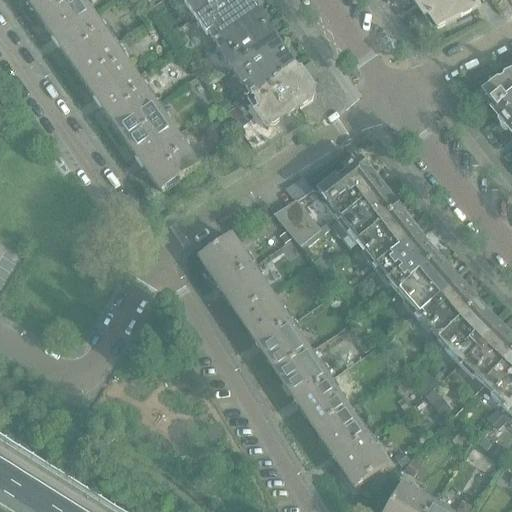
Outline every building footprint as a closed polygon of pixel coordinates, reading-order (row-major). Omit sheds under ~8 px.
[(53,0),(27,0),(36,12),(53,0)] [(113,48),(79,0),(53,0),(36,12),(78,72),(113,48)] [(245,0),(184,0),(186,3),(184,4),(205,34),(207,33),(216,46),(258,16),(257,15),(258,12),(254,6),(250,6),(245,0)] [(475,7),(470,0),(411,0),(433,33),(481,9),(478,5),(475,7)] [(146,5),(136,13),(145,26),(156,19),(146,5)] [(253,99),(294,70),(293,67),(294,65),(290,58),(287,59),(277,46),(281,43),(277,37),(273,39),(264,26),(266,23),(262,18),(258,18),(258,16),(216,46),(222,55),(220,57),(243,89),(245,88),(253,99)] [(182,33),(175,39),(182,49),(190,44),(182,33)] [(155,108),(113,48),(78,72),(120,132),(155,108)] [(301,75),(298,74),(294,70),(253,99),(258,105),(255,107),(260,114),(257,117),(268,133),(280,123),(281,125),(303,109),(304,112),(309,108),(307,106),(312,102),(314,93),(301,75)] [(511,80),(498,86),(497,84),(481,96),(500,119),(511,109),(511,80)] [(229,116),(235,112),(227,100),(221,105),(229,116)] [(197,169),(174,135),(155,108),(120,132),(141,163),(161,193),(197,169)] [(511,109),(500,119),(501,121),(501,125),(505,130),(509,130),(511,134),(511,109)] [(239,132),(249,125),(238,110),(235,112),(229,116),(239,132)] [(299,119),(285,130),(289,136),(304,125),(299,119)] [(371,174),(362,163),(349,172),(341,161),(320,177),(327,188),(319,195),(340,224),(332,229),(349,252),(357,247),(399,213),(391,203),(388,205),(367,177),(371,174)] [(295,203),(313,192),(304,179),(286,191),(295,203)] [(318,234),(315,229),(296,205),(286,211),(310,240),(318,234)] [(298,249),(310,240),(286,211),(275,219),(298,249)] [(426,252),(418,242),(404,225),(407,223),(399,213),(357,247),(377,272),(397,296),(438,260),(429,249),(426,252)] [(285,235),(279,240),(284,247),(290,243),(285,235)] [(269,295),(252,270),(232,241),(200,263),(237,317),(269,295)] [(302,254),(309,263),(316,257),(310,248),(302,254)] [(321,275),(328,269),(320,260),(314,266),(321,275)] [(466,299),(458,289),(443,272),(445,269),(438,260),(397,296),(438,344),(477,306),(469,297),(466,299)] [(330,269),(321,277),(328,285),(337,278),(330,269)] [(309,355),(290,327),(276,305),(287,298),(280,288),(269,295),(237,317),(277,377),(309,355)] [(509,344),(500,334),(485,319),(487,316),(477,306),(438,344),(462,368),(483,389),(511,358),(511,341),(511,342),(509,344)] [(356,329),(349,335),(355,343),(362,337),(356,329)] [(395,341),(383,351),(389,358),(401,347),(395,341)] [(348,412),(309,355),(277,377),(316,434),(348,412)] [(511,358),(483,389),(511,416),(511,358)] [(411,388),(402,377),(393,383),(402,395),(411,388)] [(430,378),(416,390),(424,399),(438,387),(430,378)] [(439,399),(431,407),(442,419),(451,411),(439,399)] [(387,469),(367,440),(348,412),(316,434),(355,491),(387,469)] [(502,416),(492,427),(498,432),(508,422),(502,416)] [(482,440),(477,447),(486,454),(491,446),(482,440)] [(408,464),(401,454),(393,460),(400,470),(408,464)] [(411,462),(403,471),(411,478),(419,469),(411,462)] [(439,511),(434,509),(403,490),(390,511),(439,511)]
